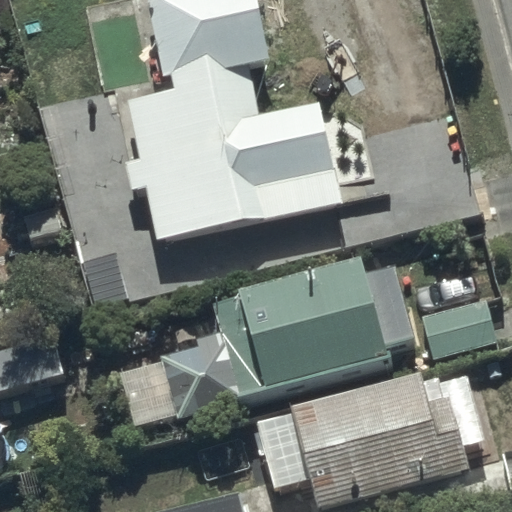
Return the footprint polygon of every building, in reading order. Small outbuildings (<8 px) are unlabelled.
[(141,0),(161,84),(171,81),(175,98),(126,109),(139,164),(122,168),(129,198),(144,194),(158,251),(340,209),(317,111),(261,124),(249,73),(269,69),(253,0),(141,0)] [(219,343),(117,369),(133,435),(386,372),(382,357),(414,349),(396,275),(361,284),(357,268),(210,304),(219,343)] [(488,306),(420,321),(430,364),(497,349),(488,306)] [(50,341),(0,356),(0,398),(62,379),(50,341)] [(419,386),(291,416),(313,511),(336,511),(468,481),(462,455),(483,450),(468,386),(440,392),(443,405),(425,409),(419,386)] [(241,511),(237,498),(189,511),(241,511)]
